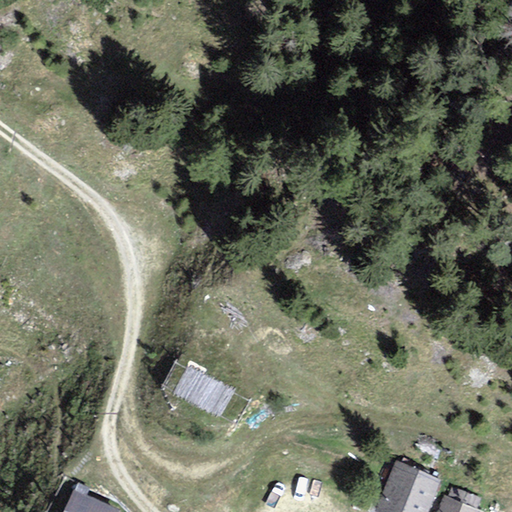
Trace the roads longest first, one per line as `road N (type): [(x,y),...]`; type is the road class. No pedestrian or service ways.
road 1 (track): [(0,125),(90,195),(120,242),(147,427),(175,452),(199,461),(250,457),(294,425),(350,416),(511,456)]
road 2 (track): [(134,360),(112,448),(125,482),(152,511)]
